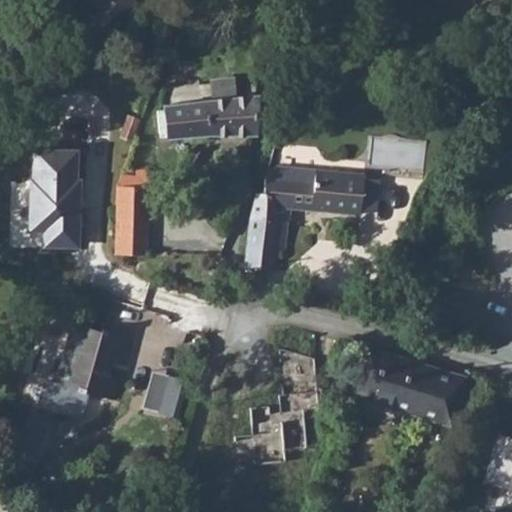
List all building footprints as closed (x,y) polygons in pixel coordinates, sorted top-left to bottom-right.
[(40,0),(12,32),(40,56),(74,17),(53,0),(40,0)] [(90,0),(102,11),(89,24),(104,39),(135,6),(127,0),(90,0)] [(251,135),(253,133),(255,95),(232,98),(231,85),(210,87),(212,100),(163,105),(163,110),(156,110),(159,134),(166,133),(166,138),(202,135),(251,135)] [(56,147),(32,147),(32,180),(29,180),(29,228),(44,228),(44,247),(75,248),(76,209),(76,197),(77,181),(73,181),(73,151),(56,151),(56,147)] [(284,250),(290,202),(313,204),(318,210),(359,214),(359,209),(362,179),(363,174),(276,166),(264,175),(263,193),(255,193),(249,217),(244,266),(273,270),(275,250),(284,250)] [(377,180),(362,179),(359,209),(374,211),(377,180)] [(115,254),(145,255),(147,187),(116,185),(115,254)] [(123,365),(131,337),(69,321),(63,347),(67,348),(58,382),(48,380),(42,404),(83,414),(88,394),(113,400),(119,380),(109,377),(113,363),(123,365)] [(314,358),(279,348),(283,394),(278,394),(280,412),(269,413),(268,405),(249,407),(252,434),(234,436),(236,463),(254,462),(255,464),(285,462),(284,452),(306,450),(302,410),(318,409),(314,358)] [(366,348),(351,396),(450,425),(465,378),(366,348)] [(157,412),(168,374),(152,370),(142,408),(157,412)] [(188,380),(168,374),(157,412),(177,418),(188,380)] [(511,438),(500,435),(485,485),(511,492),(511,438)]
